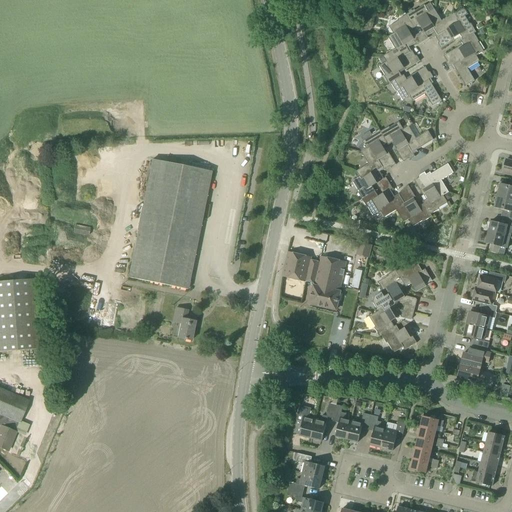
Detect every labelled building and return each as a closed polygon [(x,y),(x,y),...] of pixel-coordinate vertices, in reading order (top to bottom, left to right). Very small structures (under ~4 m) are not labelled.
[(429,13),(434,10),(430,4),(425,7),(429,13)] [(414,10),(406,15),(414,28),(419,25),(426,37),(432,34),(430,30),(432,28),(425,15),(429,13),(425,7),(424,6),(415,11),(414,10)] [(434,10),(429,13),(425,15),(432,28),(430,30),(432,34),(435,32),(437,36),(435,37),(438,42),(438,43),(449,36),(446,31),(458,23),(457,20),(453,14),(441,22),(434,10)] [(449,36),(438,43),(437,44),(440,49),(454,41),(453,39),(459,35),(462,40),(474,34),(476,33),(470,24),(469,25),(465,17),(468,15),(466,11),(465,11),(465,10),(464,10),(463,10),(462,10),(461,10),(453,14),(457,20),(458,23),(446,31),(449,36)] [(414,28),(406,15),(397,20),(398,21),(389,27),(393,34),(397,32),(405,45),(407,43),(410,47),(415,44),(408,32),(414,28)] [(393,34),(388,37),(395,49),(383,57),(386,62),(388,66),(401,58),(404,63),(415,56),(412,51),(409,53),(407,49),(410,47),(407,43),(405,45),(397,32),(393,34)] [(474,34),(462,40),(460,41),(464,47),(458,51),(456,49),(443,57),(446,61),(446,62),(457,55),(461,60),(473,53),(476,57),(483,52),(478,43),(479,42),(474,34)] [(457,55),(446,62),(446,63),(449,68),(453,66),(465,87),(474,81),(467,69),(479,62),(476,57),(473,53),(461,60),(457,55)] [(386,62),(379,66),(385,76),(383,76),(389,85),(402,77),(401,77),(398,72),(404,68),(406,70),(420,62),(417,57),(415,56),(404,63),(401,58),(388,66),(386,62)] [(432,65),(427,68),(433,78),(438,75),(432,65)] [(402,77),(389,85),(391,84),(396,92),(397,92),(402,101),(410,96),(408,93),(420,85),(417,80),(429,73),(428,72),(425,68),(412,75),(413,78),(407,81),(403,76),(401,77),(402,77)] [(430,73),(429,73),(417,80),(420,85),(408,93),(410,96),(413,102),(425,95),(432,107),(441,101),(429,80),(433,78),(430,73)] [(460,132),(473,136),(476,125),(464,121),(460,132)] [(379,130),(387,143),(386,143),(388,145),(394,142),(397,148),(395,149),(403,163),(408,160),(409,160),(402,148),(407,145),(399,132),(403,130),(399,123),(389,128),(389,127),(380,132),(379,130)] [(408,126),(403,130),(399,132),(407,145),(402,148),(409,160),(410,160),(415,157),(412,153),(433,140),(428,131),(415,139),(408,126)] [(387,143),(379,130),(371,135),(369,132),(361,137),(363,141),(362,142),(363,144),(358,147),(361,152),(370,147),(377,160),(383,157),(389,168),(391,168),(396,165),(387,151),(385,153),(381,146),(386,143),(387,143)] [(370,147),(361,152),(368,164),(356,172),(359,177),(362,181),(374,173),(376,176),(380,174),(378,171),(382,168),(384,171),(389,168),(383,157),(377,160),(370,147)] [(152,160),(135,245),(128,278),(187,290),(211,172),(152,160)] [(511,161),(506,160),(506,161),(502,174),(511,176),(511,161)] [(439,198),(443,196),(448,193),(441,181),(453,174),(448,165),(427,177),(424,173),(419,176),(419,177),(426,189),(431,185),(439,198)] [(362,181),(359,177),(352,181),(358,191),(357,191),(362,200),(375,192),(371,186),(383,179),(380,174),(376,176),(374,173),(362,181)] [(426,189),(419,177),(419,178),(414,181),(422,194),(424,193),(428,199),(422,202),(423,204),(430,215),(439,210),(438,209),(447,203),(443,196),(439,198),(431,185),(426,189)] [(500,184),(497,196),(511,200),(511,180),(510,180),(509,186),(500,184)] [(403,189),(403,190),(409,201),(404,205),(412,217),(409,220),(413,227),(422,221),(423,222),(432,217),(430,215),(423,204),(418,208),(414,201),(416,200),(408,186),(403,189)] [(378,197),(375,192),(362,200),(367,208),(368,208),(373,217),(374,216),(377,220),(383,217),(378,209),(391,201),(389,198),(393,196),(390,190),(378,197)] [(395,199),(393,196),(389,198),(391,201),(378,209),(383,217),(384,218),(396,211),(403,223),(409,220),(412,217),(404,205),(409,201),(403,190),(403,191),(398,194),(399,196),(395,199)] [(496,200),(494,209),(507,212),(506,218),(511,219),(511,200),(497,196),(496,200)] [(488,233),(504,237),(507,226),(490,222),(490,223),(487,223),(488,228),(489,228),(488,233)] [(70,230),(86,233),(87,225),(72,223),(70,230)] [(504,237),(488,233),(485,244),(500,247),(498,255),(504,256),(505,249),(502,248),(504,237)] [(358,243),(355,256),(369,259),(372,246),(358,243)] [(288,253),(282,277),(306,283),(306,282),(315,284),(314,285),(313,285),(309,304),(336,310),(340,291),(339,291),(346,263),(321,257),(319,263),(311,261),(311,258),(288,253)] [(397,272),(404,286),(405,288),(411,284),(416,292),(425,287),(425,286),(432,282),(425,270),(422,272),(416,262),(406,268),(405,267),(397,272)] [(395,302),(398,300),(402,298),(403,299),(404,298),(399,289),(404,286),(397,272),(396,270),(387,275),(388,276),(377,283),(383,292),(387,289),(395,302)] [(475,289),(496,294),(499,281),(505,283),(506,277),(493,274),(492,279),(480,277),(477,289),(475,288),(475,289)] [(0,282),(0,352),(41,349),(36,280),(0,282)] [(387,289),(383,292),(374,297),(373,303),(378,312),(381,316),(394,308),(396,302),(395,302),(387,289)] [(496,294),(475,289),(472,301),(484,304),(482,310),(484,311),(496,313),(497,308),(493,307),(494,301),(492,301),(493,294),(495,294),(496,294)] [(415,306),(417,301),(416,299),(406,297),(404,298),(403,299),(402,302),(403,303),(415,306)] [(394,308),(381,316),(378,312),(369,317),(375,327),(374,328),(379,337),(381,336),(394,327),(391,322),(400,316),(399,314),(399,315),(398,316),(395,311),(394,308)] [(188,311),(176,309),(173,322),(180,324),(178,338),(191,341),(195,322),(186,320),(188,311)] [(412,319),(413,314),(401,311),(400,311),(399,314),(400,316),(401,318),(410,320),(412,319)] [(469,313),(466,325),(486,330),(489,318),(495,320),(496,314),(495,314),(496,313),(484,311),(483,316),(469,313)] [(486,330),(466,325),(463,337),(477,341),(475,346),(487,349),(489,344),(483,342),(486,330)] [(396,326),(394,327),(381,336),(386,344),(387,343),(393,353),(403,348),(405,351),(416,344),(412,337),(413,336),(408,327),(400,332),(396,326)] [(469,349),(467,355),(463,354),(460,366),(480,370),(482,361),(488,363),(491,354),(469,349)] [(485,378),(478,376),(480,370),(460,366),(457,378),(465,380),(464,385),(482,390),(485,378)] [(28,401),(0,389),(0,426),(1,427),(0,428),(0,448),(7,452),(14,432),(18,423),(28,401)] [(334,417),(336,406),(329,404),(326,415),(334,417)] [(310,439),(315,420),(309,418),(311,409),(300,406),(296,421),(302,422),(299,436),(310,439)] [(336,406),(334,417),(332,422),(338,423),(335,437),(346,440),(351,421),(345,419),(346,414),(341,413),(342,407),(336,406)] [(361,423),(351,421),(346,440),(358,443),(361,429),(367,430),(371,416),(363,414),(361,423)] [(315,420),(310,439),(321,442),(327,417),(322,416),(321,421),(315,420)] [(378,418),(371,416),(367,430),(373,432),(369,446),(381,449),(386,429),(380,428),(381,423),(377,422),(378,418)] [(422,417),(420,428),(436,432),(437,427),(442,428),(443,422),(422,417)] [(386,429),(381,449),(392,452),(396,437),(402,439),(405,424),(398,422),(395,432),(386,429)] [(436,432),(420,428),(417,438),(433,442),(436,432)] [(486,443),(502,447),(504,437),(488,433),(486,443)] [(433,442),(417,438),(415,449),(431,453),(433,442)] [(486,443),(483,453),(499,457),(502,447),(486,443)] [(415,449),(412,459),(428,463),(431,453),(415,449)] [(483,453),(481,463),(497,467),(499,457),(483,453)] [(312,458),(297,454),(295,462),(304,464),(302,474),(321,478),(324,467),(310,464),(312,458)] [(428,463),(412,459),(409,470),(425,474),(428,463)] [(497,467),(481,463),(478,473),(494,477),(497,467)] [(471,482),(492,487),(494,477),(478,473),(473,472),(471,482)] [(290,483),(289,489),(303,492),(305,486),(319,490),(321,478),(302,474),(301,480),(297,479),(296,484),(290,483)] [(303,492),(289,489),(287,496),(296,499),(295,502),(302,504),(301,510),(309,511),(321,511),(323,503),(302,498),(303,492)]
